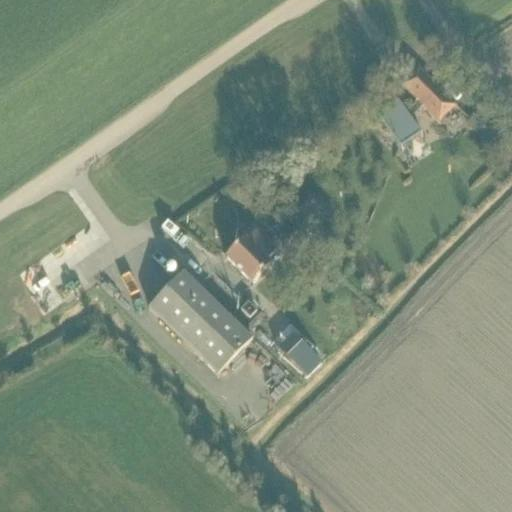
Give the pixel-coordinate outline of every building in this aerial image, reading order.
[(438,125),(454,109),(417,73),(401,89),(416,104),(413,107),(414,108),(419,113),(420,113),(423,110),(438,125)] [(422,140),(410,122),(419,113),(414,108),(406,116),(399,105),(379,119),(401,154),(403,153),(401,150),(419,138),(421,141),(422,140)] [(503,139),(478,114),(467,124),(492,150),(503,139)] [(321,229),(334,215),(314,195),(301,209),(321,229)] [(274,255),(253,234),(243,244),(242,243),(225,260),(251,286),(270,267),(265,263),(274,255)] [(217,379),(251,343),(183,276),(148,312),(217,379)] [(248,306),(240,313),(249,321),(256,314),(248,306)] [(277,352),(305,380),(319,366),(291,338),(277,352)]
